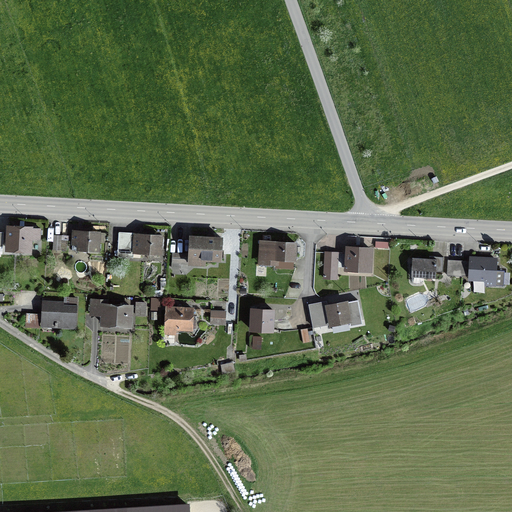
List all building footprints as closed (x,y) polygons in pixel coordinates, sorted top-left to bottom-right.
[(390,194),(387,185),(384,186),(385,189),(382,190),(384,196),(390,194)] [(33,224),(6,222),(5,249),(32,250),(33,238),(40,239),(41,226),(33,226),(33,224)] [(100,231),(100,228),(72,228),(71,243),(73,243),(72,249),(100,249),(100,242),(105,242),(106,231),(100,231)] [(118,230),(117,255),(133,256),(133,260),(141,260),(141,252),(162,253),(163,232),(118,230)] [(223,233),(189,232),(188,252),(188,262),(190,262),(190,264),(190,265),(203,265),(203,263),(206,263),(206,258),(222,258),(223,233)] [(70,240),(70,234),(53,233),(52,252),(61,252),(62,239),(70,240)] [(260,266),(275,266),(276,238),(259,238),(258,263),(260,263),(260,266)] [(297,239),(276,238),(275,266),(294,267),(294,259),(297,259),(297,251),(300,252),(301,246),(297,246),(297,239)] [(373,244),(345,243),(344,269),(348,269),(348,272),(359,272),(359,270),(372,270),(373,244)] [(338,278),(339,250),(324,250),(323,278),(338,278)] [(188,262),(188,252),(172,251),(171,268),(181,269),(181,263),(190,264),(190,262),(188,262)] [(497,269),(498,256),(469,254),(469,259),(448,258),(447,274),(463,275),(463,274),(468,274),(468,278),(473,279),(473,291),(484,291),(485,284),(496,285),(496,284),(504,284),(504,283),(509,284),(510,271),(504,271),(504,269),(497,269)] [(434,255),(434,256),(412,255),(411,275),(412,275),(412,282),(420,283),(420,281),(422,281),(422,275),(435,276),(435,278),(436,278),(436,271),(443,271),(443,255),(434,255)] [(64,300),(42,299),(41,326),(42,326),(42,330),(55,331),(55,327),(76,328),(77,296),(64,295),(64,300)] [(160,297),(151,296),(151,309),(160,309),(160,297)] [(90,297),(89,314),(100,314),(99,324),(132,326),(134,302),(108,300),(108,298),(90,297)] [(327,299),(308,302),(313,326),(328,323),(328,324),(332,324),(332,327),(362,322),(358,298),(349,300),(348,297),(328,301),(327,299)] [(146,315),(147,301),(137,300),(136,314),(146,315)] [(193,329),(194,305),(165,304),(163,333),(165,333),(164,343),(174,343),(175,333),(176,333),(176,329),(193,329)] [(274,330),(275,306),(250,305),(249,329),(274,330)] [(227,309),(211,309),(210,323),(226,324),(227,309)] [(25,327),(39,327),(40,312),(33,312),(33,311),(26,310),(25,327)] [(310,341),(307,327),(300,328),(303,342),(310,341)] [(261,348),(262,335),(252,334),(252,348),(261,348)] [(235,370),(233,361),(221,363),(222,372),(235,370)] [(190,511),(190,500),(5,511),(4,511),(190,511)]
